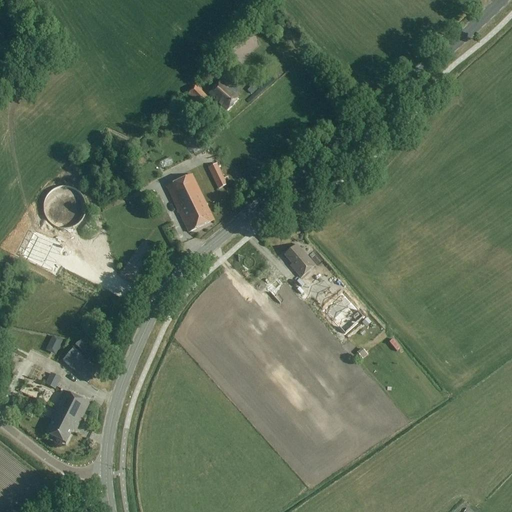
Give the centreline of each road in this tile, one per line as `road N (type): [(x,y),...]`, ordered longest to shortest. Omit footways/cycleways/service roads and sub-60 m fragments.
road 1 (primary): [(106,473),(118,390),(136,346),(199,255),(502,0)]
road 2 (unclassified): [(106,473),(62,466),(0,421)]
